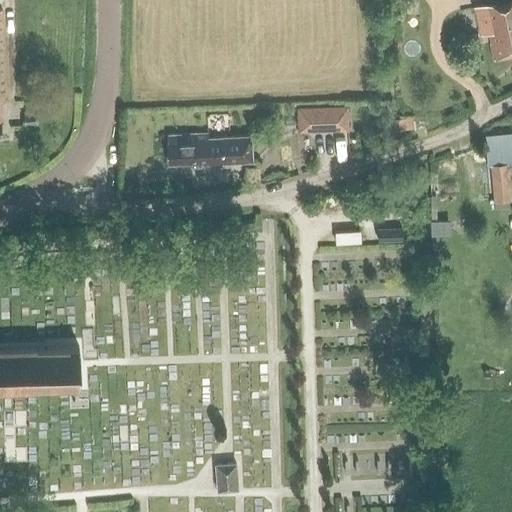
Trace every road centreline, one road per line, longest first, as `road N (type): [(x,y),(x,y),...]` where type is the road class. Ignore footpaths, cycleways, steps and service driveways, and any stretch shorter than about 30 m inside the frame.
road 1 (track): [(511,106),(376,171),(264,198),(134,217),(97,208),(63,178)]
road 2 (tertiary): [(0,220),(63,178),(94,134),(107,72),(105,0)]
road 3 (track): [(492,114),(445,65),(432,0)]
